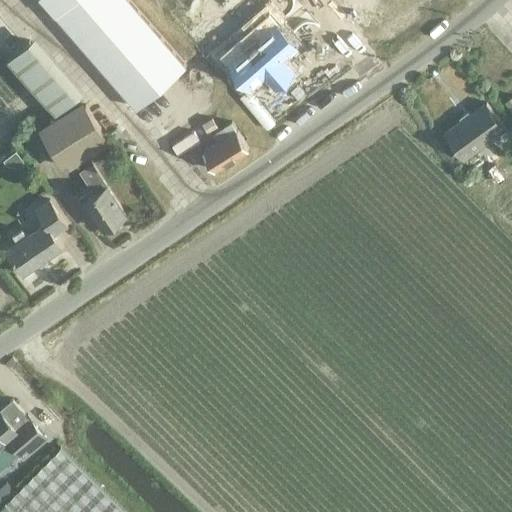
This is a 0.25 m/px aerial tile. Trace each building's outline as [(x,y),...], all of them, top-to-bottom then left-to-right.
[(44,0),(137,107),(187,65),(130,0),(44,0)] [(250,44),(231,61),(249,82),(264,69),(270,76),(286,63),(280,55),(294,43),(276,22),(257,38),(255,37),(249,42),(250,44)] [(8,60),(55,114),(84,89),(36,35),(8,60)] [(110,143),(83,100),(40,126),(68,170),(110,143)] [(464,157),(504,129),(485,102),(445,131),(464,157)] [(215,170),(249,149),(237,129),(232,121),(214,133),(218,141),(203,150),(215,170)] [(127,214),(93,165),(92,166),(91,163),(80,171),(90,186),(92,185),(95,192),(84,199),(104,229),(127,214)] [(45,223),(6,248),(23,275),(64,248),(55,235),(68,226),(50,199),(35,209),(45,223)] [(27,414),(13,397),(0,408),(14,425),(27,414)] [(24,459),(49,438),(28,414),(27,414),(14,425),(0,408),(0,451),(11,443),(24,459)] [(127,511),(61,447),(6,501),(17,511),(127,511)] [(17,511),(6,501),(0,507),(0,511),(17,511)]
